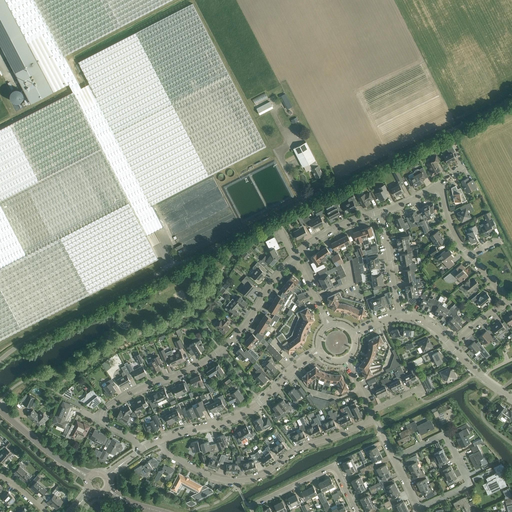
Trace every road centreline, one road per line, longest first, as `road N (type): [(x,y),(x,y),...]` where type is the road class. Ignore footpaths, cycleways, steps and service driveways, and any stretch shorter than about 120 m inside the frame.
road 1 (unclassified): [(0,360),(40,332),(511,99)]
road 2 (residential): [(102,416),(132,391),(215,354),(294,256)]
road 3 (residential): [(157,441),(168,455),(235,481),(374,419),(370,411)]
road 4 (unclassified): [(157,441),(254,406),(319,350)]
road 5 (residential): [(419,508),(470,484),(445,432),(393,457)]
